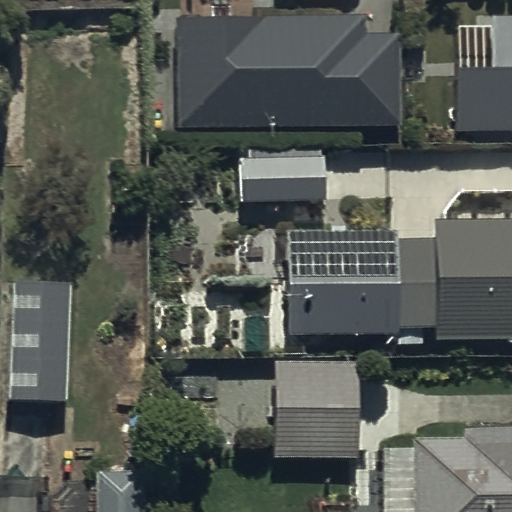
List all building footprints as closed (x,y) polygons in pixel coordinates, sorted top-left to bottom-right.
[(253,3),(168,3),(171,140),(392,138),(392,49),(360,49),(360,31),(253,32),(253,3)] [(511,36),(482,37),(482,87),(452,87),(452,145),(511,145),(511,36)] [(316,169),(237,170),(238,215),(316,214),(316,169)] [(511,231),(429,232),(430,252),(391,253),(391,246),(280,247),(281,349),(392,348),(392,341),(429,341),(429,354),(511,352),(511,231)] [(70,281),(14,280),(11,400),(67,402),(70,281)] [(351,373),(269,373),(269,470),(351,470),(351,373)] [(47,426),(0,426),(0,491),(46,492),(47,426)] [(511,511),(511,442),(456,443),(456,457),(405,457),(405,511),(511,511)] [(139,511),(140,484),(91,484),(91,511),(139,511)]
